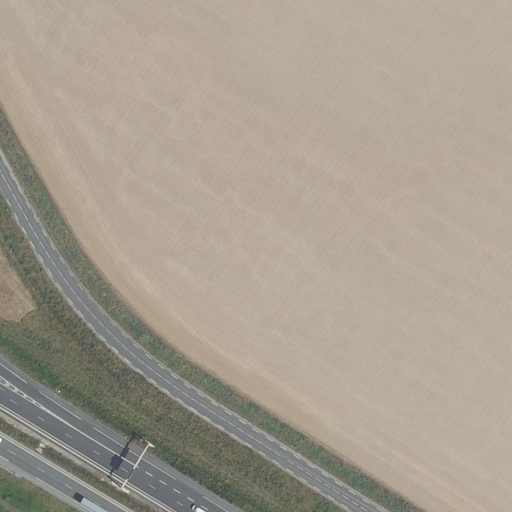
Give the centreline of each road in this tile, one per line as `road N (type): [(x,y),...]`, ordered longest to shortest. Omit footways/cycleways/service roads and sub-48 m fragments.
road 1 (tertiary): [(369,511),(177,389),(108,331),(65,281),(0,174)]
road 2 (trunk): [(135,474),(112,446),(0,368)]
road 3 (trunk): [(135,474),(0,392)]
road 4 (trunk): [(0,444),(110,511)]
